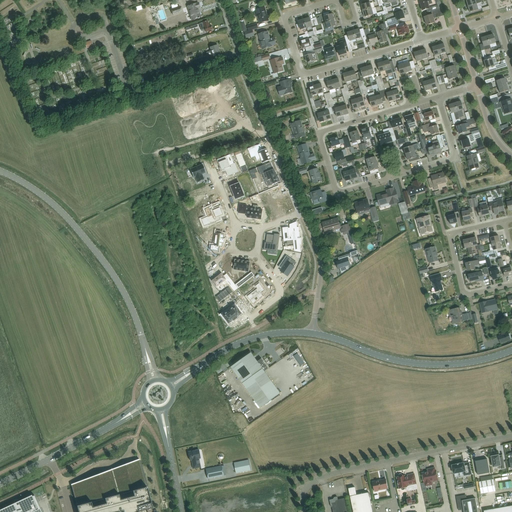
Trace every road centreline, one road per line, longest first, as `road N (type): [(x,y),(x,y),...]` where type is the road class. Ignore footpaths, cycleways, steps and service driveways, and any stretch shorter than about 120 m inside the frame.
road 1 (secondary): [(0,170),(56,206),(99,256),(131,306),(147,355)]
road 2 (unclassified): [(511,435),(351,467),(311,483),(301,496),(304,511)]
road 3 (tertiary): [(304,218),(222,0)]
road 4 (residential): [(421,39),(302,72),(285,18),(334,0)]
road 5 (residential): [(390,177),(336,190),(320,135),(409,105)]
road 6 (secondary): [(312,332),(405,362),(473,361),(511,349)]
road 7 (residential): [(511,284),(463,295),(450,239),(504,220)]
road 8 (secondary): [(194,370),(259,336),(312,332)]
